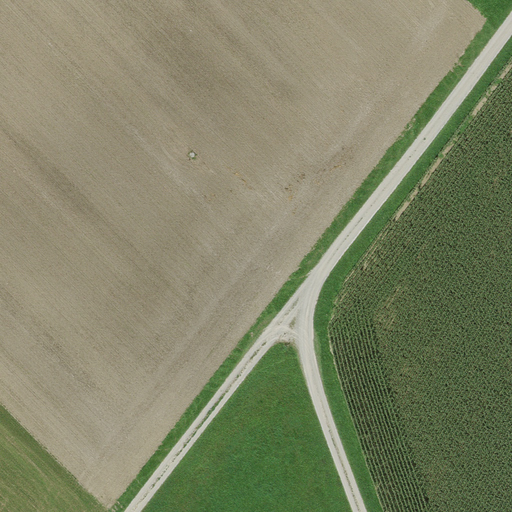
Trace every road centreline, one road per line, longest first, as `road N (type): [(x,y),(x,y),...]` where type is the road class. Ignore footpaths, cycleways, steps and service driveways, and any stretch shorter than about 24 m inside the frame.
road 1 (track): [(511,28),(317,288),(303,332),(312,381),(360,511)]
road 2 (track): [(130,511),(317,288)]
